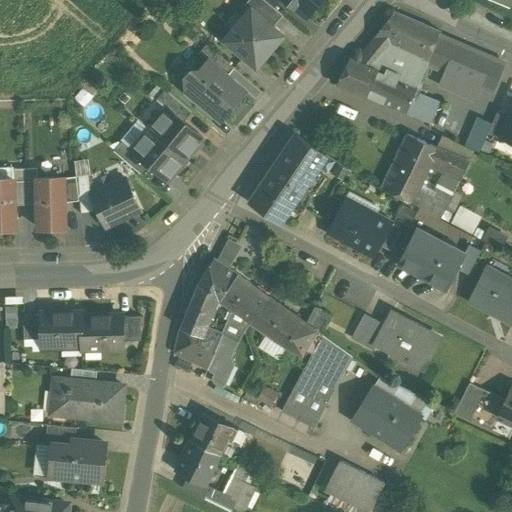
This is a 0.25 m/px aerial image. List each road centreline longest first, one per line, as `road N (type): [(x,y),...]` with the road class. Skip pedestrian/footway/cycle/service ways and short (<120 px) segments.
road 1 (residential): [(219,197),(511,355)]
road 2 (residential): [(135,511),(172,305),(158,261)]
road 3 (residential): [(379,0),(219,197)]
road 4 (residential): [(158,261),(113,278),(0,281)]
